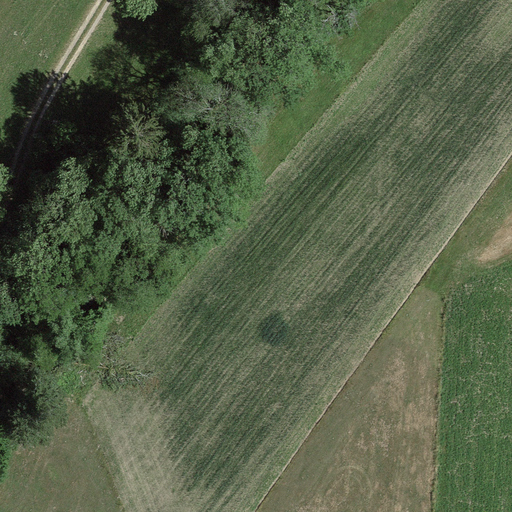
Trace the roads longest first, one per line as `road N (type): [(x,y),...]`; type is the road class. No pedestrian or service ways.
road 1 (track): [(274,511),(429,281),(511,192)]
road 2 (track): [(0,197),(109,0)]
